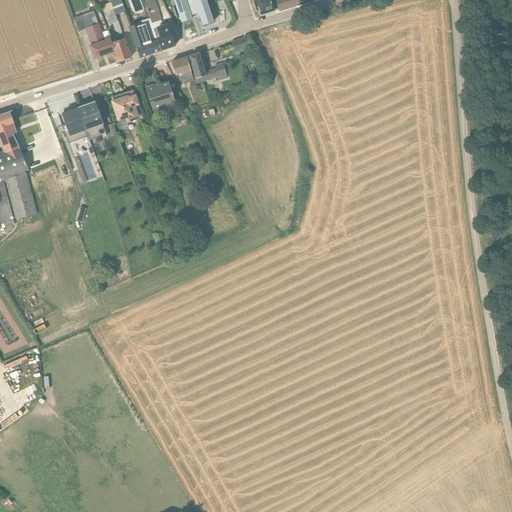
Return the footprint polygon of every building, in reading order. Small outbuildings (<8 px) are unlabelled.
[(125,13),(120,0),(109,0),(110,3),(115,16),(125,13)] [(150,19),(160,51),(175,46),(167,24),(162,26),(161,21),(153,0),(149,0),(144,2),(150,19)] [(173,0),(181,23),(192,19),(191,16),(198,14),(202,26),(213,22),(205,0),(173,0)] [(261,15),(274,11),(270,0),(252,0),(255,8),(258,7),(261,15)] [(270,0),(274,11),(278,10),(279,12),(300,5),(298,0),(270,0)] [(102,6),(109,25),(117,22),(115,16),(110,3),(102,6)] [(90,45),(94,59),(114,52),(106,31),(102,33),(98,24),(93,12),(74,19),(78,32),(85,30),(90,45)] [(136,48),(139,58),(160,51),(150,19),(139,22),(139,23),(128,27),(135,49),(136,48)] [(249,37),(231,43),(235,53),(253,47),(249,37)] [(118,62),(130,58),(123,39),(116,41),(115,38),(110,40),(118,62)] [(198,54),(189,57),(196,79),(193,80),(195,85),(217,78),(218,81),(227,78),(223,64),(214,67),(215,69),(204,72),(198,54)] [(186,58),(171,63),(175,75),(177,74),(180,85),(189,82),(190,88),(195,86),(186,58)] [(156,84),(145,88),(152,110),(162,107),(164,113),(177,109),(168,82),(157,86),(156,84)] [(132,92),(111,99),(117,122),(118,122),(121,130),(128,127),(127,124),(142,119),(135,96),(134,96),(132,92)] [(94,103),(77,109),(89,140),(100,136),(98,131),(103,128),(94,103)] [(62,127),(68,144),(88,137),(77,109),(61,115),(65,126),(62,127)] [(0,221),(12,218),(3,181),(5,181),(15,221),(37,215),(25,171),(28,170),(25,162),(13,135),(16,133),(10,113),(0,115),(0,142),(4,152),(0,152),(0,221)] [(12,218),(0,221),(0,222),(2,229),(14,226),(12,218)]
